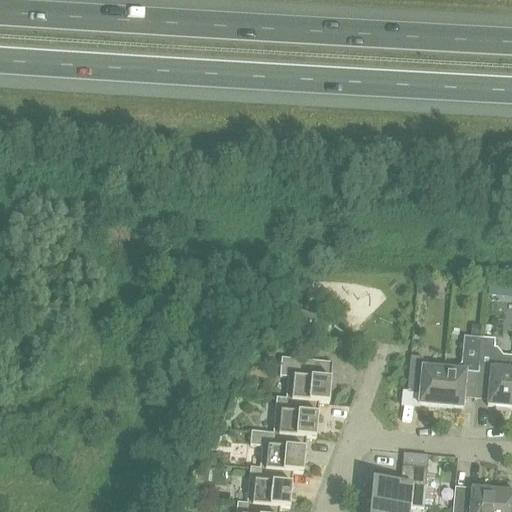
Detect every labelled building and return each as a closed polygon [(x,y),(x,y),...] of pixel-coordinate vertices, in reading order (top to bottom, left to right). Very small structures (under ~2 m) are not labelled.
[(500,292),(501,282),(489,281),(488,290),(500,292)] [(292,326),(311,333),(316,318),(298,311),(292,326)] [(471,326),(470,337),(479,338),(480,327),(471,326)] [(458,367),(445,366),(441,408),(463,410),(463,405),(466,405),(467,400),(476,401),(479,369),(482,340),(464,338),(461,364),(458,367)] [(416,401),(419,401),(419,406),(441,408),(445,366),(432,365),(426,369),(422,369),(423,359),(411,358),(407,395),(416,396),(416,401)] [(276,400),(329,405),(333,365),(281,360),(280,378),(288,379),(286,400),(276,400)] [(511,384),(511,371),(479,369),(476,401),(477,396),(488,397),(488,407),(510,409),(511,384)] [(329,406),(329,405),(276,400),(273,435),(263,435),(316,440),(319,405),(329,406)] [(250,470),(303,475),(306,440),(316,441),(316,440),(263,435),(251,434),(250,448),(262,449),(260,470),(250,470)] [(212,454),(211,466),(221,467),(222,455),(212,454)] [(403,455),(402,468),(427,470),(428,457),(403,455)] [(367,505),(409,509),(412,486),(426,487),(427,470),(402,468),(400,485),(369,482),(367,505)] [(303,476),(303,475),(250,470),(247,505),(237,504),(237,505),(290,510),(293,475),(303,476)] [(205,501),(207,488),(194,487),(189,500),(205,501)] [(492,511),(494,493),(472,491),(472,494),(471,501),(459,500),(457,511),(492,511)] [(511,511),(511,494),(494,493),(492,511),(511,511)]
